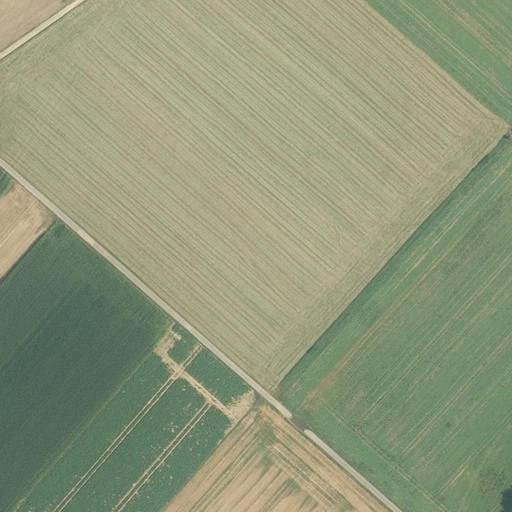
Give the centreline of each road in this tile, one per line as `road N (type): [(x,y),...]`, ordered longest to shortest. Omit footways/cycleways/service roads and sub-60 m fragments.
road 1 (track): [(0,164),(393,511)]
road 2 (track): [(269,401),(511,135)]
